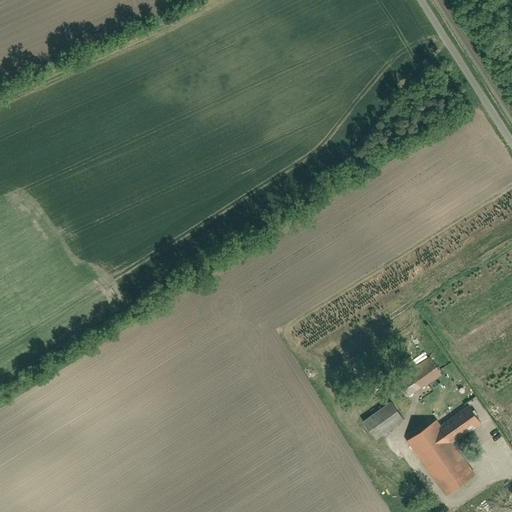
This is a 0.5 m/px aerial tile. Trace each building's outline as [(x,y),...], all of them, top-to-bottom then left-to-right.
[(396,379),(408,397),(443,373),(431,355),(396,379)] [(397,401),(367,421),(379,439),(409,419),(397,401)] [(444,424),(456,441),(484,421),(472,404),(444,424)] [(441,419),(411,440),(450,494),(479,474),(456,441),(444,424),(441,419)] [(426,422),(412,432),(414,436),(429,426),(426,422)]
